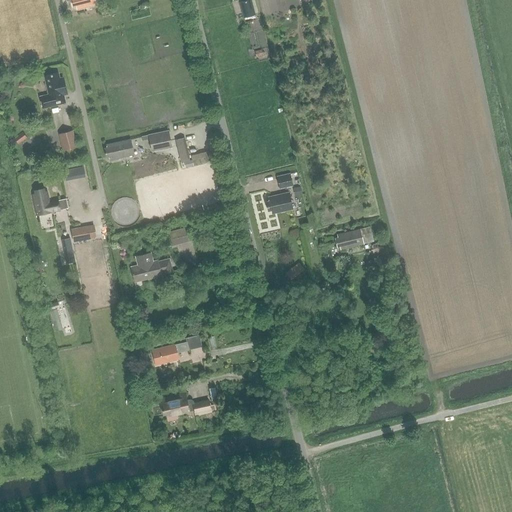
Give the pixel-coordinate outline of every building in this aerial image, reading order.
[(76,9),(96,4),(95,0),(71,0),(73,7),(76,6),(76,9)] [(251,0),(240,3),(244,19),(256,16),(251,0)] [(48,93),(39,95),(42,108),(58,104),(56,96),(64,95),(63,89),(66,88),(63,77),(60,78),(59,72),(44,75),(48,93)] [(73,131),(62,134),(66,150),(77,148),(73,131)] [(168,131),(148,135),(149,139),(151,150),(171,146),(168,131)] [(22,133),(14,140),(18,145),(27,139),(22,133)] [(134,156),(132,144),(130,139),(107,145),(108,147),(104,148),(106,158),(110,157),(111,161),(134,156)] [(185,139),(176,141),(181,159),(189,158),(185,139)] [(89,175),(87,164),(66,169),(68,180),(89,175)] [(276,177),(279,189),(292,186),(289,173),(276,177)] [(300,187),(293,189),(295,197),(302,196),(300,187)] [(35,195),(32,196),(36,216),(58,211),(56,201),(49,202),(47,192),(44,193),(43,190),(35,191),(35,195)] [(293,209),(289,193),(268,197),(269,201),(266,202),(268,211),(271,210),(272,214),(293,209)] [(66,199),(56,201),(58,211),(68,209),(66,199)] [(93,226),(71,230),(73,238),(85,235),(86,240),(95,238),(93,226)] [(168,232),(172,246),(188,242),(184,228),(168,232)] [(340,250),(372,243),(369,229),(337,236),(337,239),(335,240),(337,249),(339,248),(340,250)] [(373,254),(384,251),(382,242),(377,243),(375,244),(375,245),(371,246),(373,254)] [(72,251),(64,253),(66,264),(75,262),(72,251)] [(157,283),(163,281),(161,273),(163,273),(164,274),(173,272),(170,259),(158,262),(158,261),(154,262),(152,254),(138,257),(140,265),(135,266),(136,270),(132,271),(134,280),(137,279),(138,282),(156,278),(157,283)] [(290,270),(286,273),(291,280),(296,277),(290,270)] [(186,338),(187,342),(152,351),(155,366),(178,360),(177,354),(189,351),(189,350),(202,347),(199,335),(186,338)] [(185,394),(160,399),(163,414),(167,413),(167,417),(178,414),(189,412),(189,411),(195,410),(196,415),(211,411),(209,400),(194,404),(193,402),(190,400),(187,400),(185,394)] [(246,399),(246,406),(254,406),(253,398),(246,399)]
